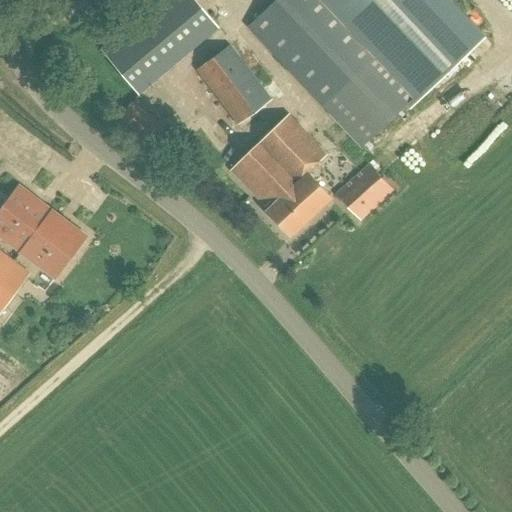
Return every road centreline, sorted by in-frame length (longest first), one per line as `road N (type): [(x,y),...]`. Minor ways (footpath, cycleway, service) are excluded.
road 1 (unclassified): [(457,511),(277,304),(69,121),(11,47),(0,17)]
road 2 (track): [(0,430),(211,240)]
